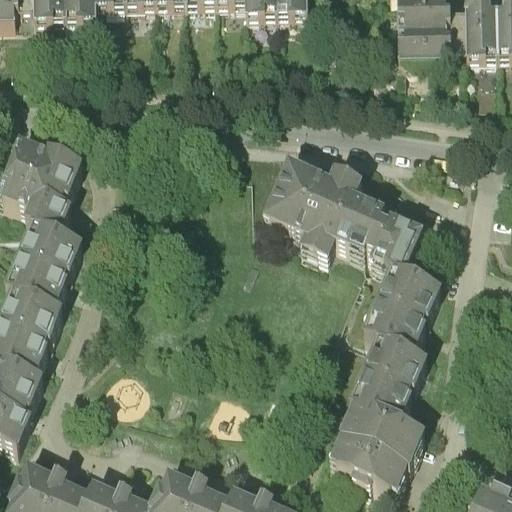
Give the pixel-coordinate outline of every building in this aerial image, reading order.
[(418,0),(418,14),(471,13),(470,0),(418,0)] [(19,3),(0,2),(0,34),(20,35),(20,22),(24,22),(24,9),(19,9),(19,3)] [(418,14),(419,44),(460,44),(472,42),(471,13),(418,14)] [(101,41),(101,76),(132,75),(131,26),(125,26),(125,21),(114,22),(114,26),(101,26),(101,41)] [(139,26),(131,26),(132,75),(161,75),(161,26),(152,26),(152,21),(139,21),(139,26)] [(161,26),(161,75),(192,75),(191,26),(187,26),(187,21),(174,22),(174,26),(161,26)] [(199,26),(191,26),(192,75),(224,74),(223,26),(213,26),(213,21),(199,21),(199,26)] [(223,26),(224,74),(253,73),(253,38),(253,26),(246,26),(246,22),(235,22),(235,26),(223,26)] [(253,73),(254,89),(285,88),(284,38),(277,39),(277,33),(265,33),(265,38),(253,38),(253,73)] [(291,38),(284,38),(285,88),(314,87),(313,38),(303,38),(303,33),(291,33),(291,38)] [(20,35),(0,34),(0,64),(20,65),(20,56),(25,56),(25,43),(20,43),(20,35)] [(71,41),(71,92),(101,91),(101,76),(101,41),(92,41),(92,35),(79,35),(80,41),(71,41)] [(42,42),(43,91),(71,92),(71,41),(65,42),(65,36),(53,36),(53,42),(42,42)] [(34,42),(25,43),(25,56),(20,56),(20,65),(21,69),(25,69),(25,80),(21,81),(21,91),(33,91),(43,91),(42,42),(34,42)] [(460,76),(460,44),(419,44),(407,44),(407,76),(460,76)] [(0,95),(21,95),(21,91),(21,81),(25,80),(25,69),(21,69),(20,65),(0,64),(0,95)] [(460,107),(460,76),(407,76),(407,108),(460,107)] [(477,132),(506,132),(506,82),(476,83),(477,132)] [(460,139),(460,107),(407,108),(407,140),(460,139)] [(15,259),(8,274),(38,286),(33,299),(39,301),(62,311),(73,283),(64,279),(68,269),(72,271),(84,243),(26,219),(11,257),(15,259)] [(294,241),(270,295),(311,313),(305,328),(331,339),(338,324),(358,275),(364,260),(339,249),(335,259),(294,241)] [(387,288),(358,275),(338,324),(398,350),(408,355),(427,311),(385,293),(387,288)] [(39,301),(12,365),(18,368),(58,384),(84,319),(62,311),(39,301)] [(444,370),(408,355),(398,350),(370,413),(387,421),(417,434),(444,370)] [(58,384),(18,368),(0,411),(0,437),(4,439),(37,452),(64,386),(58,384)] [(430,439),(417,434),(387,421),(359,483),(403,503),(430,439)] [(44,455),(37,452),(4,439),(0,447),(0,511),(27,511),(34,496),(28,494),(44,455)] [(244,509),(253,474),(223,466),(214,501),(244,509)] [(422,511),(403,503),(359,483),(348,509),(351,510),(349,511),(422,511)]
